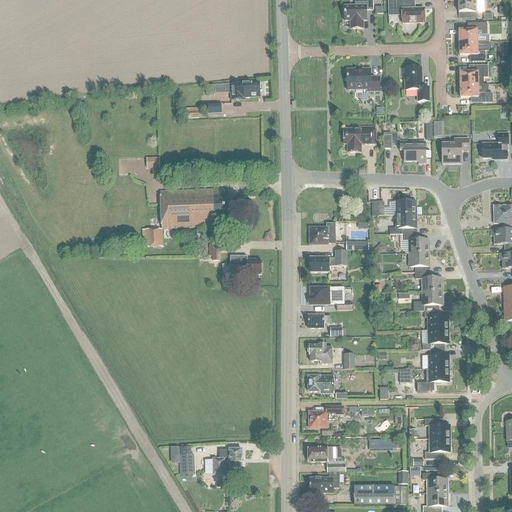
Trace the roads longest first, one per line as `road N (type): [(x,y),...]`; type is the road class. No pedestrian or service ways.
road 1 (tertiary): [(285,511),(285,177)]
road 2 (residential): [(508,378),(445,202)]
road 3 (residential): [(445,202),(422,181),(285,177)]
road 4 (residential): [(282,53),(438,50)]
road 5 (residential): [(478,511),(479,409),(508,378)]
road 6 (tertiary): [(285,177),(282,53)]
